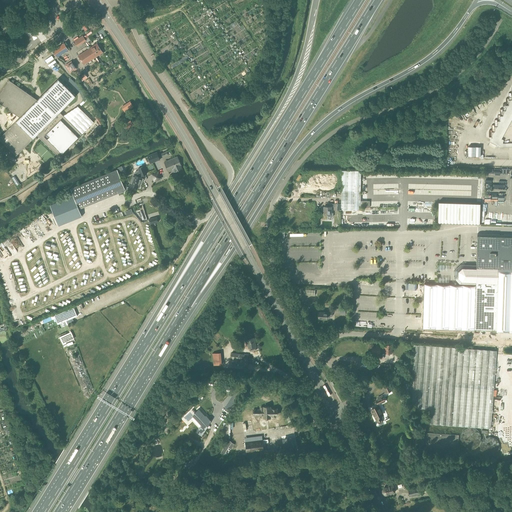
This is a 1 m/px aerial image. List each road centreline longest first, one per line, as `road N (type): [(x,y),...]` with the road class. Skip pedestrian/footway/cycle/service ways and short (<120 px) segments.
road 1 (unclassified): [(511,1),(466,66),(425,94),(327,136),(273,199),(273,264),(318,352)]
road 2 (secondary): [(334,414),(191,149),(95,0)]
road 3 (motorway): [(186,304),(219,271),(315,128),(434,53),(473,5)]
road 4 (motorway): [(360,0),(150,339)]
road 5 (motorway): [(316,0),(286,99),(180,271),(150,339)]
road 6 (motorway): [(186,304),(376,0)]
road 7 (motorway): [(59,511),(186,304)]
road 8 (motorway): [(150,339),(42,511)]
road 9 (unclassified): [(511,344),(356,332),(335,335),(318,352)]
